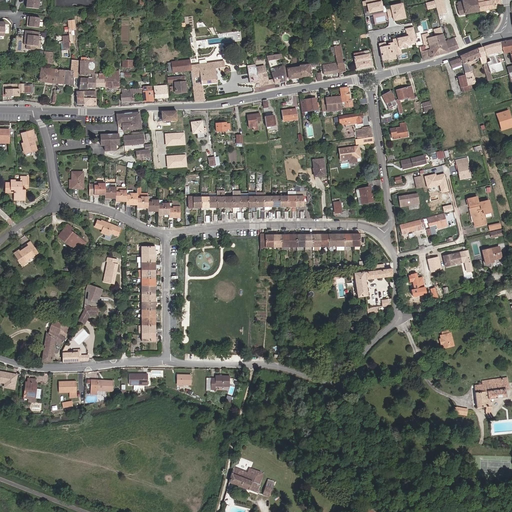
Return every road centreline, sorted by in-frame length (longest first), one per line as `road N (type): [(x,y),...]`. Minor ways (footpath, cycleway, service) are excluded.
road 1 (tertiary): [(38,111),(213,107),(359,78)]
road 2 (residential): [(166,362),(254,364),(339,379),(397,318)]
road 3 (residential): [(165,234),(328,224),(361,225),(382,236)]
road 4 (residential): [(0,356),(50,366),(166,362)]
road 5 (residential): [(382,236),(390,219),(370,87)]
road 6 (tertiary): [(381,74),(508,34)]
road 7 (residential): [(166,362),(165,234)]
road 8 (residential): [(511,272),(397,318)]
